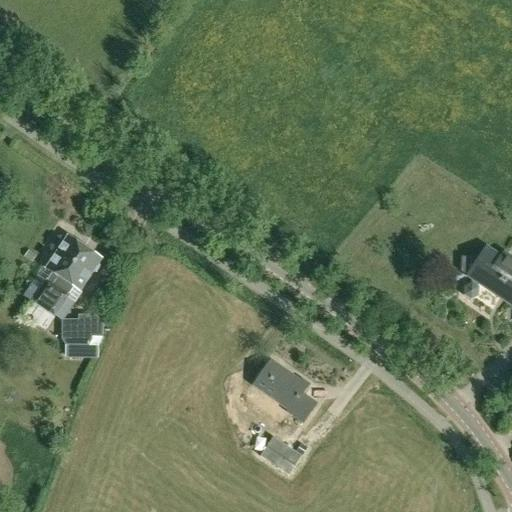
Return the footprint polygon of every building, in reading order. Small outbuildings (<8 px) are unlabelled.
[(69,239),(66,242),(61,239),(56,240),(51,248),(52,253),(57,256),(47,271),(52,274),(32,303),(55,318),(74,289),(81,293),(102,261),(69,239)] [(511,305),(511,258),(504,253),(501,258),(486,248),(466,278),(474,283),(464,287),(463,297),(471,301),(479,297),(480,287),(510,307),(511,305)] [(61,321),(61,340),(65,347),(81,347),(81,359),(96,359),(97,359),(98,354),(98,348),(102,338),(103,316),(78,316),(78,321),(61,321)] [(271,363),(254,387),(289,412),(289,414),(303,424),(316,405),(302,396),(307,388),(271,363)] [(301,445),(296,453),(302,457),(307,449),(301,445)]
